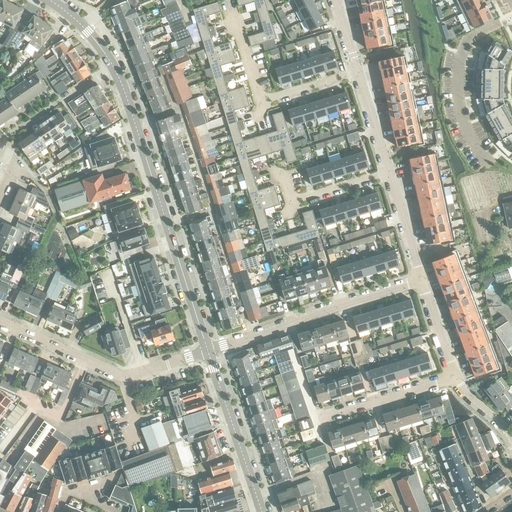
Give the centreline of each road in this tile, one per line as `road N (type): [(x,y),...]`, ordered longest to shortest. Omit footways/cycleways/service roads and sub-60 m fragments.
road 1 (tertiary): [(209,351),(115,69),(84,27)]
road 2 (residential): [(209,351),(131,374),(0,321)]
road 3 (residential): [(209,351),(419,281)]
road 4 (residential): [(357,71),(261,101),(233,14)]
road 5 (tertiary): [(261,511),(209,351)]
road 6 (residential): [(387,173),(289,202),(279,166)]
road 7 (residential): [(318,424),(450,381)]
